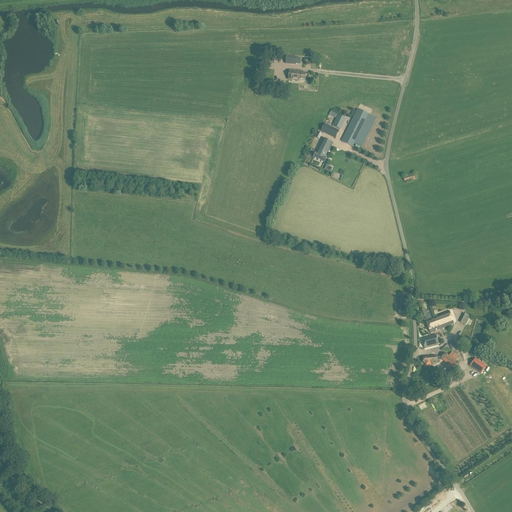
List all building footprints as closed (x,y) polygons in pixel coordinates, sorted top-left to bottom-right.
[(286,63),(296,64),(297,57),(287,56),(286,63)] [(281,77),(280,66),(267,66),(268,76),(271,76),(271,77),(281,77)] [(289,70),(288,79),(299,80),(305,80),(306,73),(304,73),(304,72),(289,70)] [(247,105),(252,89),(247,88),(243,104),(247,105)] [(352,120),(342,141),(354,147),(355,146),(355,144),(362,147),(376,118),(370,115),(357,109),(352,120)] [(325,124),(321,131),(336,138),(339,132),(325,124)] [(316,154),(314,158),(325,163),(327,159),(326,158),(333,143),(323,139),(316,154)] [(415,174),(404,177),(405,183),(416,180),(415,174)] [(408,296),(400,296),(401,312),(409,312),(408,296)] [(426,309),(420,311),(424,322),(426,321),(431,319),(429,312),(426,314),(425,312),(427,311),(426,309)] [(431,319),(426,321),(430,333),(454,324),(449,312),(431,319)] [(464,314),(460,322),(466,325),(470,317),(464,314)] [(436,335),(422,338),(425,349),(439,345),(436,335)] [(451,342),(449,346),(453,350),(458,349),(458,345),(455,341),(451,342)] [(447,354),(454,358),(456,354),(450,350),(447,354)] [(423,357),(422,359),(422,362),(424,364),(427,364),(427,366),(432,366),(432,364),(435,363),(436,361),(442,361),(453,370),(456,369),(457,367),(457,364),(445,354),(443,355),(441,357),(436,357),(435,356),(423,357)] [(476,370),(482,362),(478,359),(476,358),(475,357),(470,365),(476,370)] [(430,501),(438,494),(436,492),(429,499),(430,501)]
